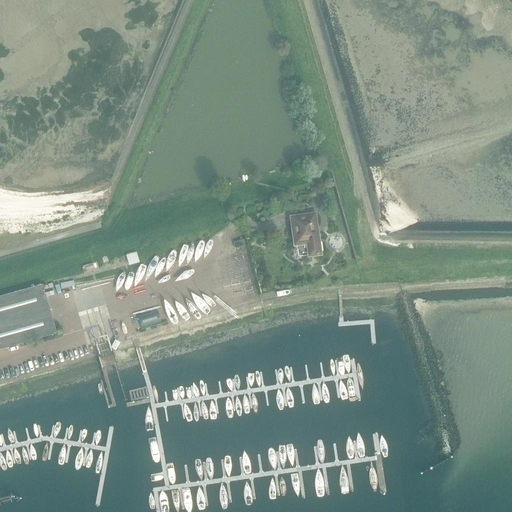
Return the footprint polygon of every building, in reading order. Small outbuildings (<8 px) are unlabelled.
[(264,209),(260,213),(265,218),(268,214),(264,209)] [(298,257),(307,255),(321,253),(319,240),(316,240),(312,215),(289,218),(290,225),(293,225),(298,257)] [(243,239),(233,242),(234,248),(245,245),(243,239)] [(135,253),(126,255),(128,264),(138,262),(135,253)] [(0,349),(56,333),(42,284),(0,295),(0,349)] [(156,301),(136,307),(137,312),(158,307),(156,301)] [(141,328),(160,323),(157,312),(138,317),(141,328)] [(94,336),(97,346),(106,343),(103,333),(94,336)] [(110,347),(116,350),(120,342),(114,339),(110,347)] [(99,358),(105,357),(104,349),(97,350),(99,358)]
